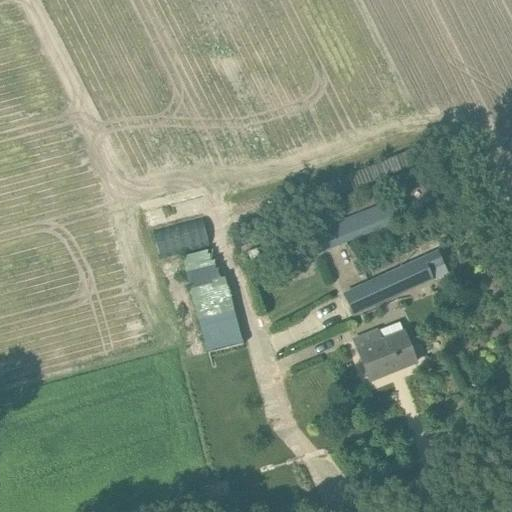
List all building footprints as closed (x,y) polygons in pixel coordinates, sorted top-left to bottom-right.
[(396,198),(310,232),(318,254),(403,220),(405,219),(396,198)] [(299,239),(295,229),(259,244),(269,271),(314,252),(308,236),(299,239)] [(254,243),(250,230),(230,236),(233,249),(254,243)] [(204,351),(240,346),(224,248),(189,253),(204,351)] [(447,272),(437,251),(343,295),(353,317),(433,280),(432,279),(447,272)] [(380,341),(376,331),(353,340),(370,381),(415,363),(403,332),(380,341)]
